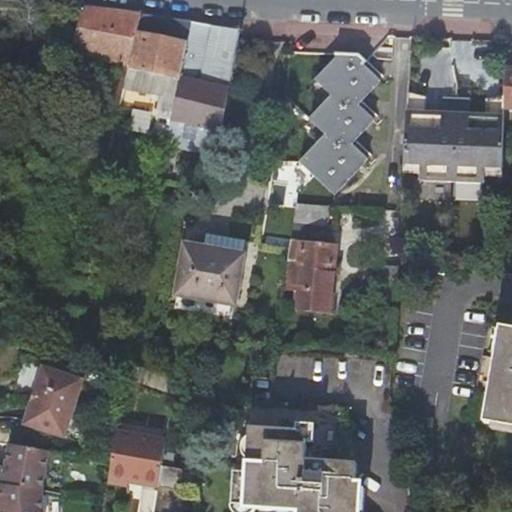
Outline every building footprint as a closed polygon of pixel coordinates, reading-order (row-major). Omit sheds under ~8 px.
[(84,10),(73,53),(119,64),(129,67),(136,34),(140,17),(84,10)] [(240,32),(192,24),(188,45),(176,101),(164,157),(174,159),(176,150),(217,158),(238,41),(240,32)] [(188,45),(136,34),(129,67),(128,70),(172,79),(168,99),(176,101),(188,45)] [(367,63),(359,56),(335,55),(337,57),(337,61),(317,82),(333,98),(311,121),(327,137),(301,165),(334,196),(368,161),(351,145),(374,121),(357,106),(380,82),(364,67),(367,63)] [(129,67),(119,64),(112,97),(122,99),(128,70),(129,67)] [(426,99),(408,94),(405,156),(421,157),(421,162),(420,170),(484,172),(485,165),(485,160),(502,161),(504,98),(487,101),(486,116),(470,116),(470,110),(443,109),(443,114),(426,114),(426,99)] [(443,99),(443,109),(470,110),(470,100),(443,99)] [(116,123),(126,125),(131,127),(134,112),(119,109),(116,123)] [(116,123),(111,146),(122,148),(126,125),(116,123)] [(296,207),(285,289),(296,291),(294,311),(312,313),(312,311),(329,312),(336,249),(302,244),(304,224),(322,226),(323,209),(296,207)] [(207,234),(204,248),(205,249),(205,253),(245,260),(248,242),(207,234)] [(177,295),(192,298),(202,248),(186,245),(177,295)] [(202,248),(192,298),(236,306),(245,260),(205,253),(205,249),(204,248),(202,248)] [(376,304),(395,305),(398,269),(378,267),(376,304)] [(511,330),(498,328),(479,422),(511,428),(511,330)] [(66,439),(84,382),(43,369),(25,426),(66,439)] [(296,425),(295,432),(298,432),(307,442),(307,444),(313,444),(314,426),(296,425)] [(295,432),(249,429),(248,438),(246,461),(245,475),(234,474),(232,507),(247,507),(246,510),(255,511),(276,511),(359,511),(360,511),(353,511),(355,489),(356,464),(306,461),(307,444),(307,442),(298,432),(295,432)] [(163,466),(167,442),(119,434),(110,483),(129,487),(130,482),(160,487),(163,466)] [(0,480),(0,485),(43,493),(50,454),(10,446),(6,469),(2,468),(0,478),(0,480)] [(163,466),(160,487),(180,490),(184,470),(163,466)] [(43,511),(43,493),(0,485),(0,511),(43,511)] [(362,511),(364,489),(355,489),(353,511),(360,511),(359,511),(362,511)]
